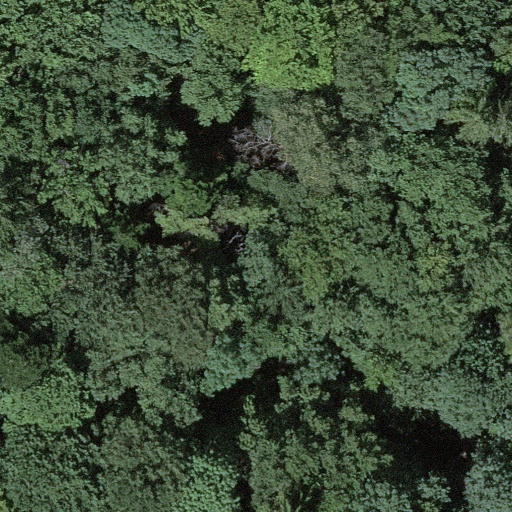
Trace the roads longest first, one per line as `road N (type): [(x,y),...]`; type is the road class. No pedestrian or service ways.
road 1 (track): [(0,399),(127,370),(305,345),(394,365),(466,416),(463,511)]
road 2 (track): [(511,137),(386,89),(73,0)]
